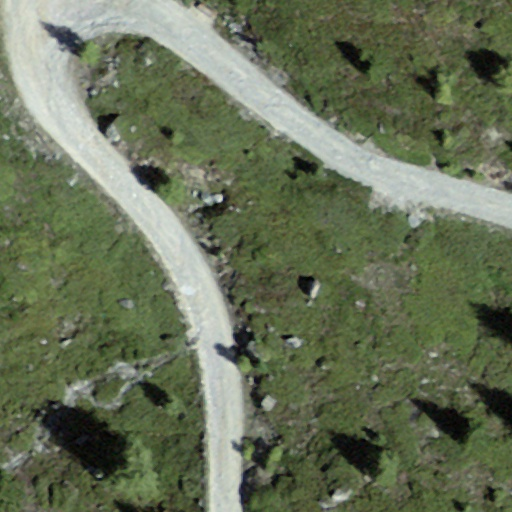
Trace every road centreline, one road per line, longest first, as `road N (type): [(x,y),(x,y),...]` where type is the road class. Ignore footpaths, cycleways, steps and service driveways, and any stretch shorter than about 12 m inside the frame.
road 1 (track): [(22,0),(53,107),(191,272),(218,347),(230,511)]
road 2 (track): [(108,0),(188,35),(367,167),(511,213)]
